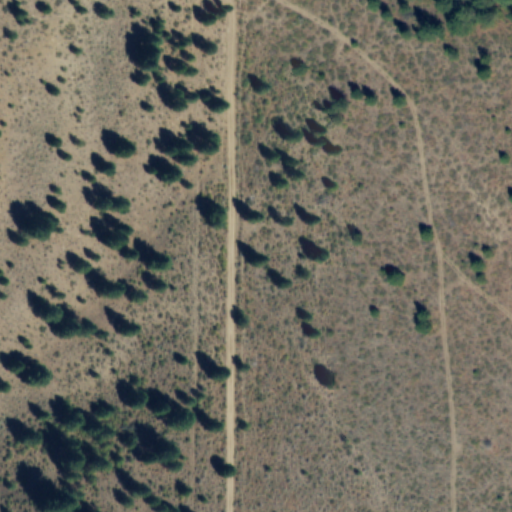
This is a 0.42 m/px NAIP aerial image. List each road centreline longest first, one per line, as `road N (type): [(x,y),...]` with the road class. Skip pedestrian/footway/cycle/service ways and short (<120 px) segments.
road 1 (residential): [(183,511),(183,0)]
road 2 (residential): [(511,358),(418,257),(382,167)]
